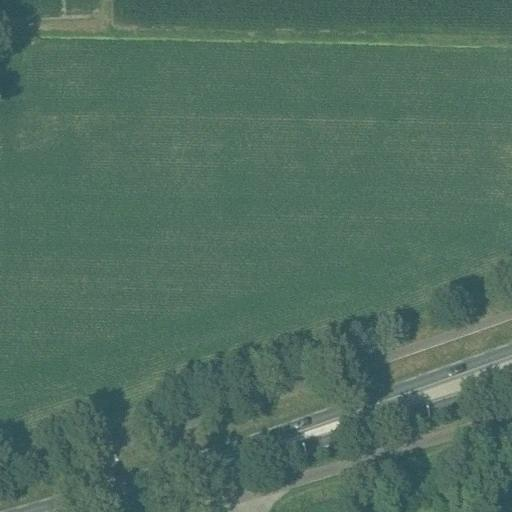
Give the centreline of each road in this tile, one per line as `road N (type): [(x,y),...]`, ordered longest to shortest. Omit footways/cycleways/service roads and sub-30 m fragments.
road 1 (primary): [(511,350),(138,487)]
road 2 (primary): [(138,487),(511,385)]
road 3 (unclassified): [(225,502),(511,416)]
